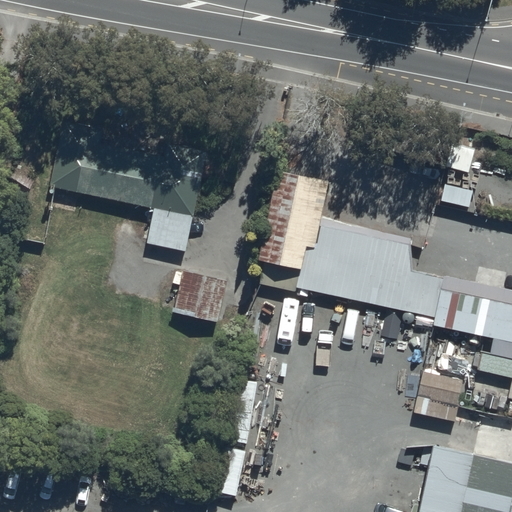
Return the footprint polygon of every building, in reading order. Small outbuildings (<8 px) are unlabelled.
[(104,126),(63,118),(49,185),(155,207),(148,240),(184,248),(205,149),(167,142),(165,155),(100,142),(104,126)] [(474,145),(451,140),(445,165),(468,171),(474,145)] [(511,269),(449,256),(438,307),(511,323),(511,269)] [(226,276),(183,267),(174,310),(217,319),(226,276)] [(511,356),(481,349),(477,367),(511,375),(511,356)] [(462,378),(422,369),(413,411),(456,420),(459,404),(456,404),(462,378)] [(247,442),(257,380),(235,376),(225,438),(247,442)] [(511,511),(511,445),(429,428),(410,511),(511,511)] [(246,449),(223,444),(213,490),(236,494),(246,449)]
